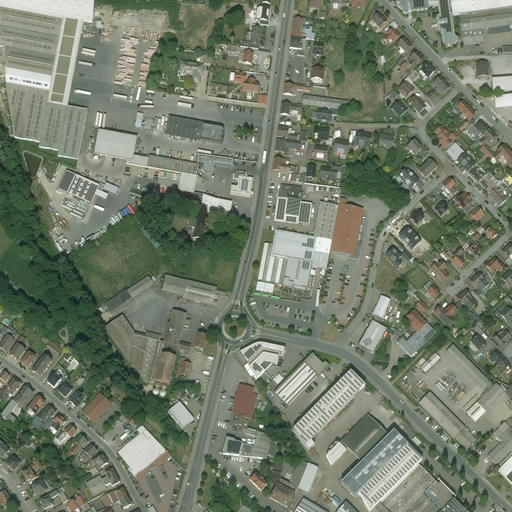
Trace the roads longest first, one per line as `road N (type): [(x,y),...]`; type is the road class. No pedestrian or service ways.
road 1 (secondary): [(288,0),(236,313)]
road 2 (unclassified): [(337,350),(366,369),(509,511)]
road 3 (residential): [(144,511),(108,450),(0,359)]
road 4 (residential): [(450,168),(389,228),(375,263)]
